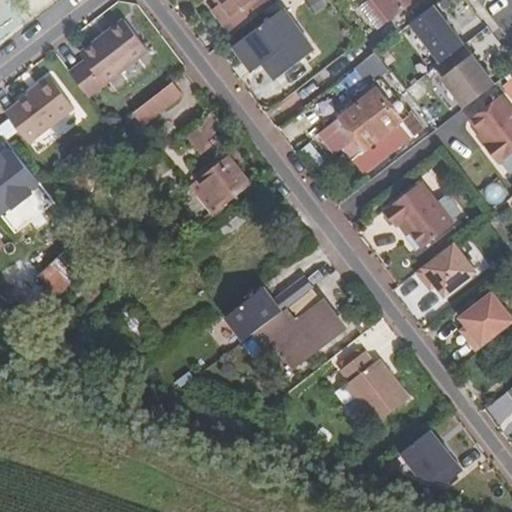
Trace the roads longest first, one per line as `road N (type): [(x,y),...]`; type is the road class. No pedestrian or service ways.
road 1 (residential): [(511,464),(150,0)]
road 2 (residential): [(98,0),(0,75)]
